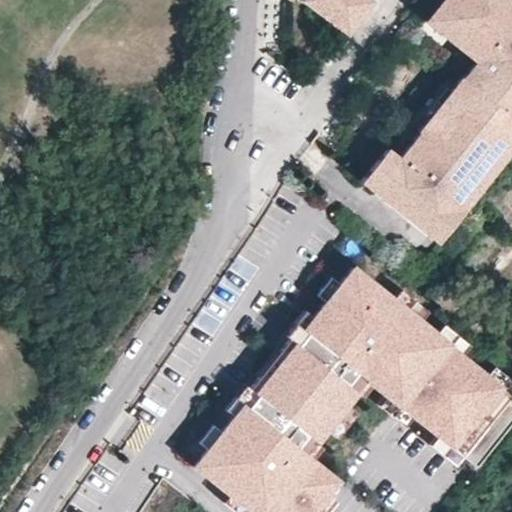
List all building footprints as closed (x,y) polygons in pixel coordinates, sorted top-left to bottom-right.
[(301,0),(344,32),(366,4),(361,0),(301,0)] [(511,130),(511,0),(449,0),(456,5),(436,29),(475,60),(462,77),(460,77),(417,131),(418,132),(397,157),(385,148),(359,179),(435,241),(461,209),(460,208),(453,203),(474,177),(496,150),(511,130)] [(436,29),(456,5),(449,0),(441,0),(425,20),(436,29)] [(220,21),(221,2),(211,1),(209,20),(220,21)] [(502,155),(511,143),(511,130),(496,150),(502,155)] [(480,182),(502,155),(496,150),(474,177),(480,182)] [(460,208),(480,182),(474,177),(453,203),(460,208)] [(206,449),(193,465),(228,493),(251,511),(310,511),(327,492),(336,481),(311,460),(309,458),(319,446),(313,441),(323,429),(343,403),(353,391),(359,396),(369,383),(382,394),(411,417),(422,426),(424,424),(436,434),(463,456),(475,466),(511,419),(511,397),(484,375),(472,365),(473,364),(460,354),(433,332),(418,320),(391,298),(352,267),(339,283),(324,301),(312,316),(302,329),(304,330),(294,342),(292,341),(282,353),(287,357),(266,382),(257,394),(247,407),(243,403),(233,415),(221,431),(206,449)] [(330,276),(316,294),(324,301),(339,283),(330,276)] [(399,289),(391,298),(418,320),(426,311),(399,289)] [(303,309),(283,334),(292,341),(294,342),(304,330),(302,329),(312,316),(303,309)] [(433,332),(460,354),(466,346),(440,325),(433,332)] [(274,346),(253,372),(266,382),(287,357),(282,353),(274,346)] [(511,382),(491,366),(484,375),(511,397),(511,395),(511,382)] [(244,384),(224,408),(233,415),(243,403),(247,407),(257,394),(244,384)] [(382,394),(375,403),(388,414),(403,426),(411,417),(382,394)] [(343,403),(323,429),(333,437),(353,411),(343,403)] [(212,424),(197,442),(206,449),(221,431),(212,424)] [(436,434),(427,445),(454,467),(463,456),(436,434)] [(327,492),(310,511),(325,511),(336,500),(327,492)] [(251,511),(228,493),(221,502),(234,511),(251,511)]
